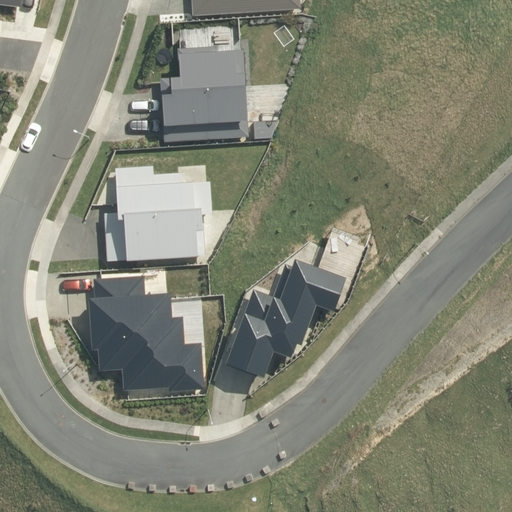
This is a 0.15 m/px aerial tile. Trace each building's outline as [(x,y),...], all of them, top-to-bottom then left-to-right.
[(0,0),(0,6),(23,8),(23,0),(0,0)] [(193,0),(195,17),(303,11),(302,0),(193,0)] [(167,144),(252,138),(250,123),(252,123),(251,76),(246,76),(244,51),(218,53),(218,48),(180,50),(182,78),(162,80),(167,144)] [(274,139),(280,122),(255,123),(257,140),(274,139)] [(131,263),(202,259),(201,256),(207,256),(205,233),(209,233),(208,215),(215,215),(213,184),(184,186),(183,175),(156,176),(157,168),(118,170),(120,193),(122,193),(124,214),(107,215),(109,262),(131,262),(131,263)]
